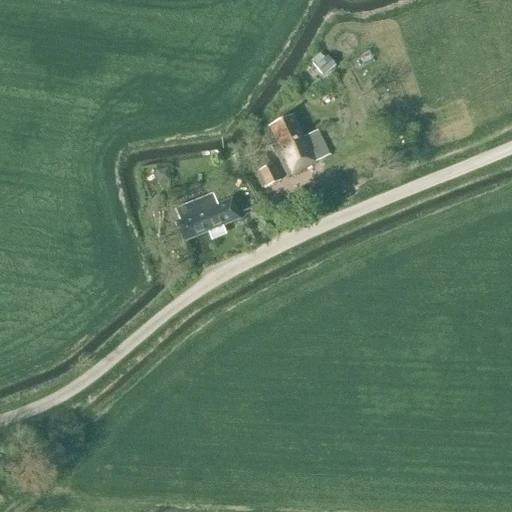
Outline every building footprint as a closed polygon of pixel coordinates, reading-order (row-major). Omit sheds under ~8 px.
[(326,57),(313,68),(322,78),(335,67),(326,57)] [(274,153),(287,177),(329,156),(317,132),(304,139),(291,116),(262,131),(273,153),(274,153)] [(280,182),(271,166),(259,172),(267,189),(280,182)] [(167,170),(154,173),(157,185),(170,183),(167,170)] [(170,212),(183,244),(239,221),(231,201),(216,207),(211,195),(170,212)]
